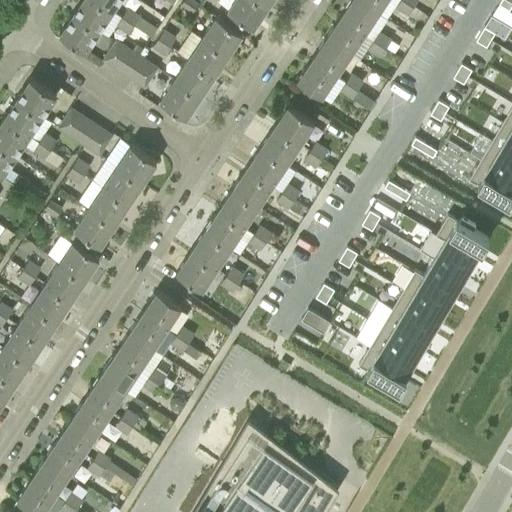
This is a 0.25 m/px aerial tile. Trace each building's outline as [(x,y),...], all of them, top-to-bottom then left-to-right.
[(80,0),(72,12),(98,30),(112,9),(98,0),(80,0)] [(98,0),(112,9),(117,0),(98,0)] [(182,0),(180,3),(192,11),(199,2),(195,0),(182,0)] [(226,8),(247,22),(253,26),(267,5),(259,0),(230,0),(225,8),(226,8)] [(359,0),(350,0),(339,17),(363,32),(377,12),(359,0)] [(359,0),(377,12),(384,0),(359,0)] [(405,0),(398,0),(395,6),(407,14),(413,5),(405,0)] [(511,0),(500,0),(499,3),(509,9),(511,3),(511,0)] [(122,15),(134,23),(140,14),(127,6),(122,15)] [(241,32),(247,22),(226,8),(220,17),(241,32)] [(85,49),(98,30),(72,12),(59,32),(85,49)] [(202,35),(228,53),(241,32),(220,17),(216,14),(202,35)] [(128,32),(134,23),(122,15),(116,24),(128,32)] [(339,17),(326,37),(350,53),(363,32),(339,17)] [(484,25),(480,32),(490,38),(494,31),(484,25)] [(158,36),(170,44),(176,36),(164,28),(158,36)] [(379,30),(373,39),(385,47),(391,38),(379,30)] [(480,32),(476,39),(486,45),(490,38),(480,32)] [(188,57),(214,74),(228,53),(202,35),(188,57)] [(164,53),(170,44),(158,36),(152,45),(164,53)] [(326,37),(311,58),(335,74),(336,73),(350,53),(326,37)] [(113,65),(127,45),(117,38),(103,58),(113,65)] [(373,39),(367,47),(379,55),(385,47),(373,39)] [(127,45),(113,65),(124,72),(137,51),(127,45)] [(137,51),(124,72),(134,79),(147,58),(137,51)] [(174,78),(199,95),(214,74),(188,57),(174,78)] [(147,58),(134,79),(144,85),(145,85),(158,65),(147,58)] [(311,58),(297,79),(316,92),(321,95),(324,91),(335,74),(311,58)] [(461,62),(457,69),(468,75),(472,68),(461,62)] [(457,69),(453,76),(463,82),(468,75),(457,69)] [(351,71),(345,80),(357,88),(363,79),(351,71)] [(16,96),(42,113),(56,93),(30,75),(16,96)] [(199,95),(174,78),(160,99),(185,116),(199,95)] [(345,80),(339,89),(351,97),(352,96),(357,88),(345,80)] [(3,116),(29,133),(42,113),(16,96),(3,116)] [(438,99),(434,106),(445,112),(449,105),(438,99)] [(288,104),(274,125),(300,142),(314,121),(305,115),(288,104)] [(511,104),(502,121),(511,126),(511,104)] [(67,133),(81,112),(71,106),(57,127),(67,133)] [(434,106),(430,112),(440,119),(445,112),(434,106)] [(81,112),(67,133),(78,140),(91,120),(81,112)] [(0,119),(0,143),(15,154),(23,142),(29,133),(3,116),(0,119)] [(91,120),(78,140),(88,147),(102,127),(91,120)] [(511,126),(502,121),(491,140),(511,152),(511,126)] [(274,125),(260,146),(286,163),(300,142),(274,125)] [(102,127),(88,147),(98,154),(112,133),(102,127)] [(38,139),(51,148),(57,139),(44,130),(38,139)] [(415,136),(411,143),(422,149),(426,142),(415,136)] [(38,139),(32,149),(45,157),(51,148),(38,139)] [(315,140),(309,149),(321,156),(327,147),(315,140)] [(511,152),(491,140),(480,158),(511,177),(511,152)] [(0,176),(1,175),(2,174),(2,173),(7,166),(15,154),(0,143),(0,176)] [(116,164),(141,180),(155,159),(130,143),(116,164)] [(260,146),(246,166),(272,184),(286,163),(260,146)] [(309,149),(303,158),(315,166),(321,156),(309,149)] [(72,165),(83,172),(89,163),(78,155),(72,165)] [(511,177),(480,158),(469,177),(481,184),(478,188),(492,196),(494,192),(509,201),(511,195),(511,177)] [(102,185),(127,201),(141,180),(116,164),(102,185)] [(66,174),(78,181),(83,172),(72,165),(66,174)] [(246,166),(232,187),(258,205),(272,184),(246,166)] [(17,171),(10,181),(17,185),(23,189),(30,179),(17,171)] [(0,190),(9,196),(17,185),(10,181),(1,175),(0,176),(0,190)] [(388,179),(384,186),(395,192),(399,185),(388,179)] [(287,181),(281,191),(293,199),(300,189),(287,181)] [(88,206),(113,222),(127,201),(102,185),(88,206)] [(232,187),(218,208),(244,226),(258,205),(232,187)] [(281,191),(275,199),(288,208),(293,199),(281,191)] [(56,215),(62,206),(50,198),(44,207),(56,215)] [(79,231),(99,243),(113,222),(88,206),(73,227),(79,231)] [(218,208),(204,229),(230,247),(239,253),(240,252),(248,241),(253,232),(244,226),(218,208)] [(370,208),(365,215),(376,221),(380,215),(370,208)] [(448,213),(436,233),(444,238),(444,237),(476,256),(488,237),(473,228),(475,224),(462,216),(459,220),(448,213)] [(365,215),(361,222),(372,228),(376,221),(365,215)] [(259,223),(253,232),(266,240),(272,231),(259,223)] [(204,229),(190,250),(216,267),(230,247),(204,229)] [(73,240),(93,252),(99,243),(79,231),(73,240)] [(253,232),(248,241),(260,248),(266,240),(253,232)] [(444,238),(434,256),(465,275),(476,256),(444,237),(444,238)] [(58,260),(84,278),(98,256),(93,252),(73,240),(72,239),(58,260)] [(347,245),(343,252),(353,258),(357,251),(347,245)] [(190,250),(176,271),(202,288),(216,267),(190,250)] [(343,252),(338,259),(349,265),(353,258),(343,252)] [(423,274),(423,275),(454,293),(465,275),(434,256),(423,274)] [(23,267),(35,275),(41,266),(28,258),(23,267)] [(70,298),(84,278),(58,260),(44,281),(70,298)] [(234,261),(227,272),(239,280),(245,270),(234,261)] [(29,284),(35,275),(23,267),(17,276),(29,284)] [(415,269),(403,288),(443,312),(454,293),(423,275),(423,274),(415,269)] [(227,272),(219,283),(231,291),(239,280),(227,272)] [(56,319),(70,298),(44,281),(30,301),(56,319)] [(324,282),(320,289),(330,295),(334,288),(324,282)] [(403,288),(392,307),(432,331),(443,312),(403,288)] [(157,289),(143,310),(167,326),(181,305),(157,289)] [(320,289),(316,295),(326,302),(330,295),(320,289)] [(0,300),(0,311),(7,316),(13,308),(1,299),(0,300)] [(42,340),(56,319),(30,301),(22,314),(16,323),(42,340)] [(308,307),(301,318),(324,331),(330,320),(329,319),(308,307)] [(392,307),(381,325),(421,349),(432,331),(392,307)] [(143,310),(129,331),(153,347),(167,326),(143,310)] [(28,361),(42,340),(16,323),(9,332),(2,343),(28,361)] [(182,324),(176,333),(188,341),(194,332),(182,324)] [(381,325),(370,344),(410,367),(421,349),(381,325)] [(129,331),(115,352),(139,368),(153,347),(129,331)] [(176,333),(170,342),(182,350),(188,341),(176,333)] [(0,371),(14,382),(28,361),(2,343),(0,345),(0,371)] [(370,344),(358,363),(370,370),(367,374),(381,382),(384,378),(398,387),(410,367),(370,344)] [(115,352),(101,372),(125,389),(139,368),(115,352)] [(154,365),(148,374),(160,383),(166,374),(154,365)] [(0,402),(0,403),(14,382),(0,371),(0,402)] [(101,372),(87,393),(110,409),(125,389),(101,372)] [(148,374),(142,383),(154,392),(160,383),(148,374)] [(87,393),(72,414),(96,430),(110,409),(87,393)] [(126,407),(120,415),(133,424),(139,415),(126,407)] [(72,414),(58,435),(83,451),(96,430),(72,414)] [(120,415),(114,424),(126,433),(133,424),(120,415)] [(323,511),(339,487),(248,416),(191,511),(323,511)] [(58,435),(44,456),(68,472),(83,451),(58,435)] [(99,448),(92,457),(105,466),(111,456),(99,448)] [(44,456),(30,477),(54,493),(55,492),(68,472),(44,456)] [(92,457),(86,466),(99,475),(105,466),(92,457)] [(30,477),(17,498),(35,511),(36,510),(38,511),(41,511),(54,493),(30,477)] [(71,490),(65,499),(77,507),(83,498),(71,490)] [(6,504),(0,511),(34,511),(35,511),(17,498),(11,507),(6,504)] [(65,499),(59,508),(64,511),(73,511),(77,507),(65,499)]
